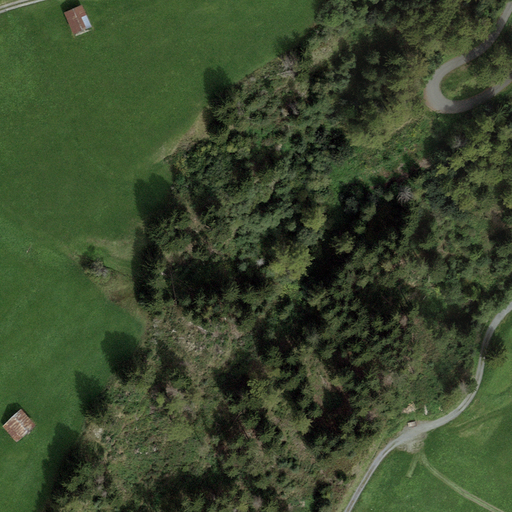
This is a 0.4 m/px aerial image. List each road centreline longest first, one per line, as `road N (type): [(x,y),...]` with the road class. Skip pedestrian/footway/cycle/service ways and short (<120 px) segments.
road 1 (track): [(351,511),(388,446),(470,404),(497,321),(511,310)]
road 2 (unclassified): [(511,74),(465,105),(445,106),(432,90),(444,68),(488,40),(511,0)]
